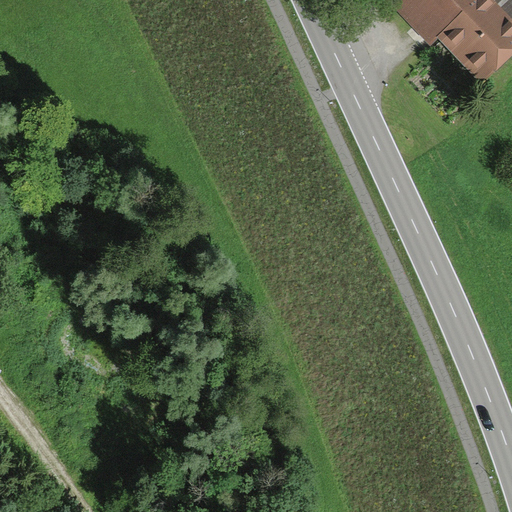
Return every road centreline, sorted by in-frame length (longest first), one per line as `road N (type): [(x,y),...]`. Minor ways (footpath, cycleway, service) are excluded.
road 1 (secondary): [(511,462),(432,264),(308,0)]
road 2 (track): [(86,511),(0,396)]
